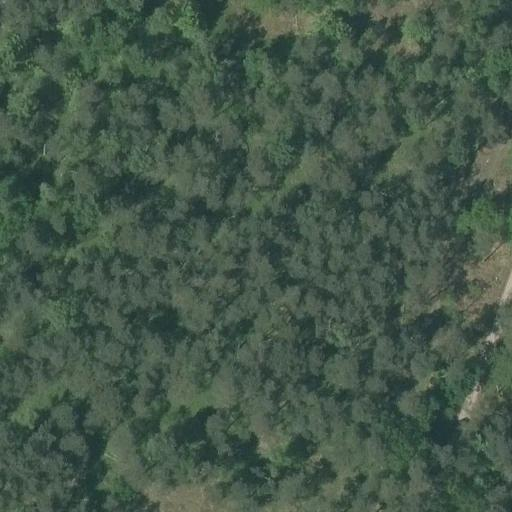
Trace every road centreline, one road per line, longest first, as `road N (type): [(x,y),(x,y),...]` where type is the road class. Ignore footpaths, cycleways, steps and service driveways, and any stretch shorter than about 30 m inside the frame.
road 1 (unknown): [(511,117),(386,439),(371,511)]
road 2 (track): [(431,511),(511,293)]
